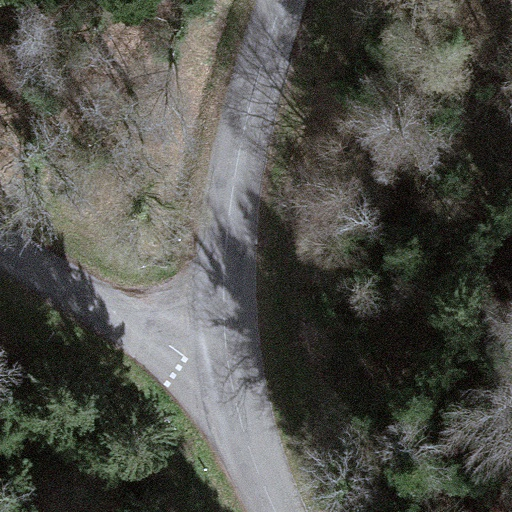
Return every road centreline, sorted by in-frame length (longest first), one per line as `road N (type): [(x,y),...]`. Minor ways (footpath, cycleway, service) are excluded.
road 1 (tertiary): [(216,366),(223,220),(249,76),(277,0)]
road 2 (unclassified): [(0,244),(216,366)]
road 3 (tertiary): [(279,511),(237,439),(216,366)]
